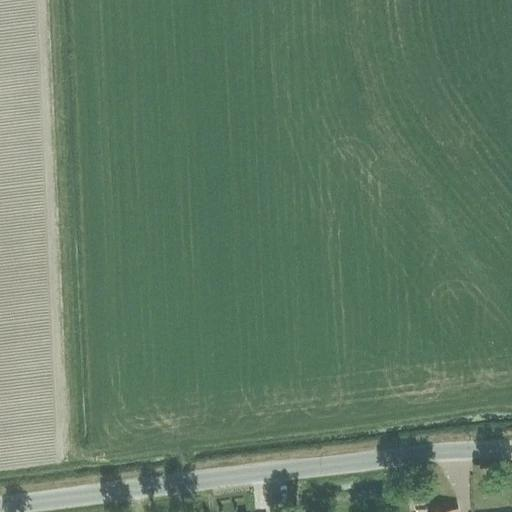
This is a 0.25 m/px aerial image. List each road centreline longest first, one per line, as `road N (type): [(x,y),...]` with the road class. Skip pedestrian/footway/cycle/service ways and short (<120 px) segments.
road 1 (unclassified): [(0,508),(441,453),(511,455)]
road 2 (track): [(375,0),(376,36),(402,131),(511,251)]
